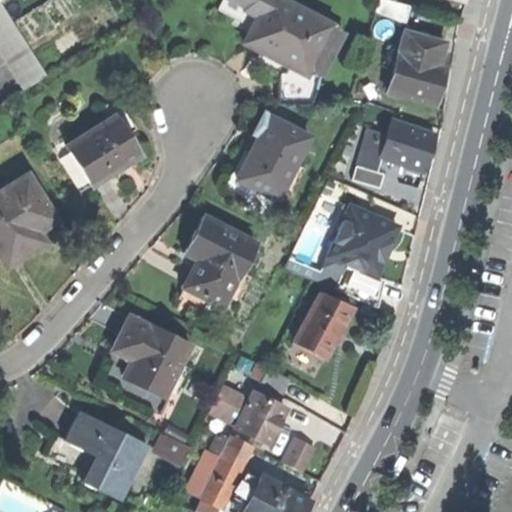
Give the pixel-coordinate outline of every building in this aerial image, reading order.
[(282,0),(263,0),(243,44),(251,48),(261,52),(277,60),(280,53),(321,72),(341,30),(330,25),(331,23),(282,0)] [(392,2),(388,18),(403,22),(408,6),(392,2)] [(0,55),(3,60),(26,46),(0,3),(0,55)] [(386,93),(434,106),(441,81),(444,68),(436,66),(442,42),(403,32),(386,93)] [(3,60),(6,65),(29,51),(26,46),(3,60)] [(29,51),(6,65),(22,91),(45,76),(29,51)] [(319,76),(321,72),(280,53),(277,60),(261,52),(258,57),(260,66),(278,74),(276,103),(312,104),(323,77),(319,76)] [(229,191),(269,212),(308,138),(263,115),(253,134),(258,137),(246,158),(229,191)] [(64,148),(88,185),(89,187),(107,176),(120,167),(116,160),(134,149),(113,116),(64,148)] [(379,157),(421,171),(427,153),(433,136),(390,122),(386,135),(379,157)] [(372,178),(379,157),(386,135),(367,129),(353,172),(372,178)] [(79,191),(88,185),(64,148),(61,143),(52,148),(79,191)] [(372,178),(353,172),(348,186),(375,195),(380,181),(372,178)] [(0,262),(3,268),(25,254),(43,243),(36,231),(53,220),(25,176),(0,191),(0,262)] [(347,267),(382,280),(383,277),(392,253),(404,222),(352,202),(329,260),(347,267)] [(182,287),(221,307),(254,242),(201,216),(193,233),(183,253),(196,259),(182,287)] [(319,280),(338,289),(347,267),(329,260),(319,280)] [(387,277),(383,277),(382,280),(347,267),(338,289),(382,306),(387,277)] [(292,341),(324,358),(338,332),(352,307),(310,290),(308,295),(316,299),(292,341)] [(121,379),(162,399),(189,346),(149,326),(148,327),(128,317),(120,334),(111,351),(130,361),(121,379)] [(258,383),(279,395),(287,380),(266,368),(258,383)] [(209,409),(237,426),(249,402),(221,386),(209,409)] [(234,430),(265,445),(276,424),(283,409),(253,394),(249,402),(237,426),(234,430)] [(80,484),(119,502),(146,446),(77,413),(71,426),(63,443),(92,457),(80,484)] [(155,450),(182,463),(189,449),(162,435),(155,450)] [(199,501),(218,509),(248,447),(230,438),(227,444),(217,464),(199,501)] [(207,459),(217,464),(227,444),(217,439),(207,459)] [(282,463),(300,472),(311,448),(293,440),(282,463)] [(406,455),(403,453),(393,472),(400,476),(408,462),(410,457),(406,455)] [(241,511),(302,511),(308,502),(259,477),(241,511)] [(193,511),(216,511),(218,509),(199,501),(194,511),(193,511)]
